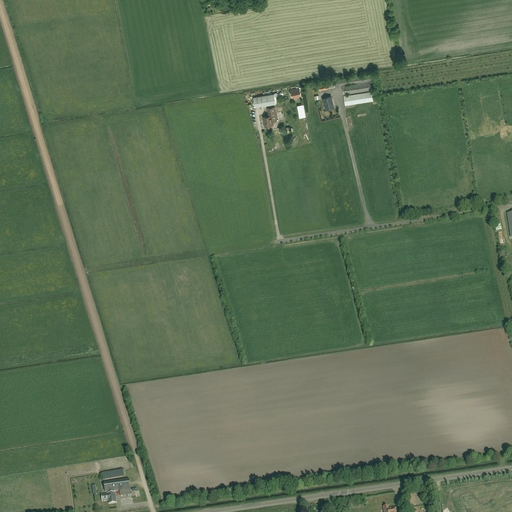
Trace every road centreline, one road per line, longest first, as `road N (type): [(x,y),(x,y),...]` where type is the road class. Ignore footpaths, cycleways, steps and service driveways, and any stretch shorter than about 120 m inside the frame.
road 1 (track): [(0,7),(153,511)]
road 2 (tertiary): [(211,511),(511,468)]
road 3 (unclassified): [(261,139),(279,241),(368,227)]
road 4 (unclassified): [(368,227),(511,205)]
road 5 (unclassified): [(340,103),(368,227)]
